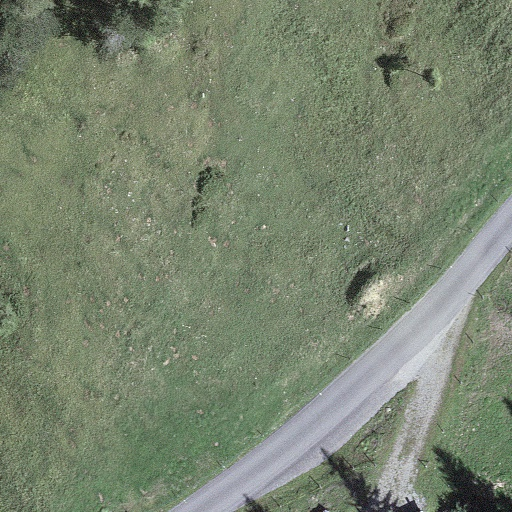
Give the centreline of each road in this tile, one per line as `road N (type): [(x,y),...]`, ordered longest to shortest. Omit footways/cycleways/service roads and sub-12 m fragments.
road 1 (unclassified): [(511,222),(342,404),(199,511)]
road 2 (track): [(446,298),(411,429),(373,511)]
